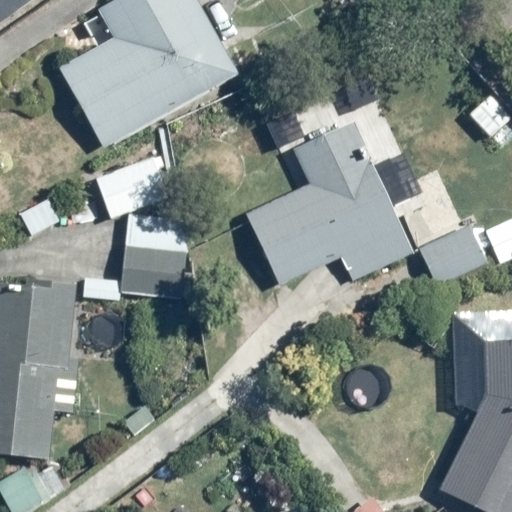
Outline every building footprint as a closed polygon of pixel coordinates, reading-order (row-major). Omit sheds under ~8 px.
[(0,0),(0,26),(36,0),(0,0)] [(239,71),(199,0),(125,0),(104,12),(118,35),(61,67),(106,147),(239,71)] [(412,256),(360,123),(301,146),(315,181),(246,208),(278,289),(343,263),(350,280),(412,256)] [(169,198),(155,153),(96,172),(110,217),(169,198)] [(186,252),(187,217),(128,214),(124,294),(183,296),(186,252)] [(441,289),(488,265),(496,260),(498,263),(511,256),(511,216),(511,214),(484,228),(491,240),(478,246),(465,221),(418,245),(441,289)] [(0,455),(53,459),(55,415),(80,417),(83,353),(75,353),(79,284),(0,279),(0,455)] [(511,511),(511,316),(468,316),(455,316),(455,406),(471,406),(477,411),(444,491),(494,511),(511,511)] [(393,511),(380,494),(356,511),(393,511)]
